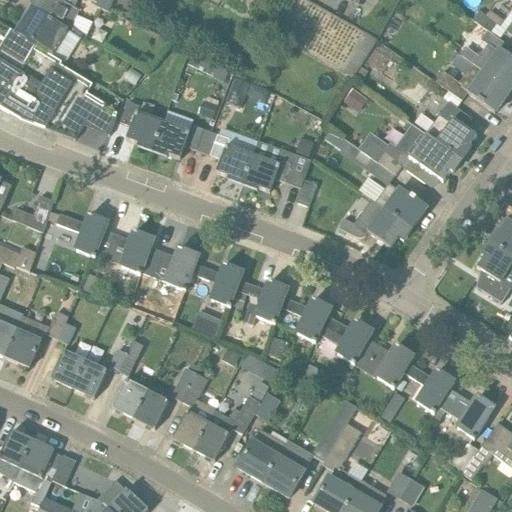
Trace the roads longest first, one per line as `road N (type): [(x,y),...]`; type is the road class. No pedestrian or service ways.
road 1 (residential): [(406,299),(313,251),(0,139)]
road 2 (residential): [(201,495),(0,396)]
road 3 (residential): [(406,299),(511,142)]
road 4 (residential): [(511,363),(406,299)]
